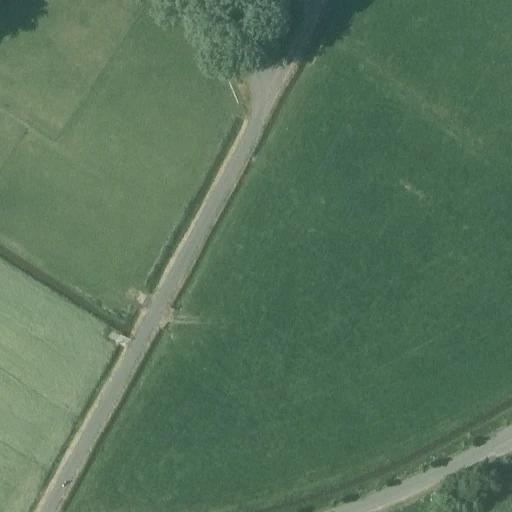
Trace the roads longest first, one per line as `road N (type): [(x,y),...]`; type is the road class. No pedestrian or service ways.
road 1 (unclassified): [(49,511),(273,89)]
road 2 (unclassified): [(511,435),(342,511)]
